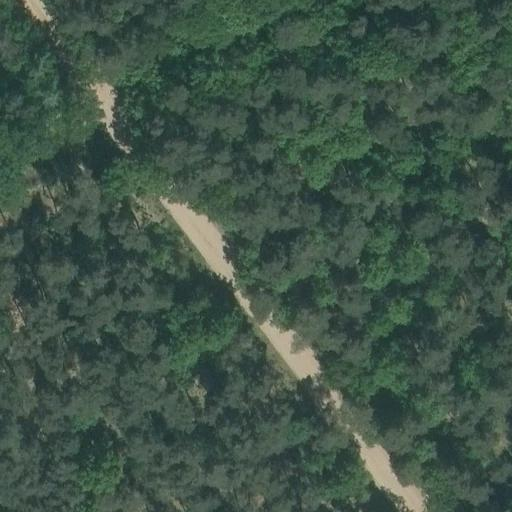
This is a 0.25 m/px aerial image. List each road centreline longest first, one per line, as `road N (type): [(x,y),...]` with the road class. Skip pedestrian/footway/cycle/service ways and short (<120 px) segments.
road 1 (track): [(410,511),(30,0)]
road 2 (track): [(106,102),(0,171)]
